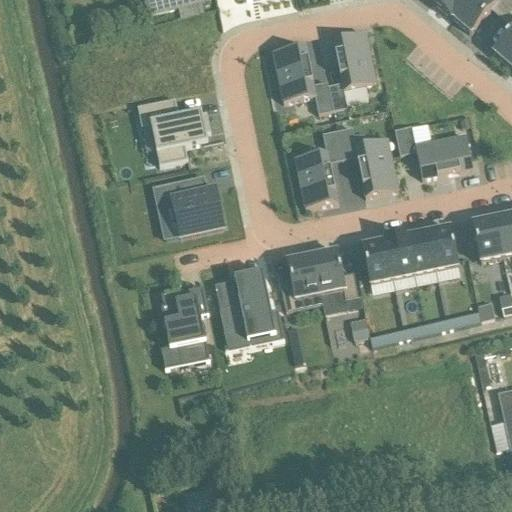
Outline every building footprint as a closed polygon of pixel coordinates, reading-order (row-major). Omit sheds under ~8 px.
[(144,0),(150,20),(175,13),(202,6),(211,4),(210,0),(144,0)] [(438,0),(433,6),(452,23),(453,22),(471,0),(438,0)] [(488,0),(471,0),(453,22),(472,39),(498,8),(488,0)] [(121,71),(129,104),(185,89),(179,65),(196,61),(187,26),(129,41),(136,67),(121,71)] [(511,37),(494,58),(511,72),(511,37)] [(343,89),(329,92),(334,117),(348,114),(344,96),(377,90),(366,39),(334,46),(343,89)] [(306,51),(274,58),(284,109),(316,102),(317,102),(315,91),(306,51)] [(328,89),(315,91),(317,102),(316,102),(319,120),(334,117),(329,92),(328,89)] [(176,105),(138,113),(142,133),(152,131),(160,169),(160,172),(189,166),(186,153),(200,150),(209,148),(207,138),(211,137),(207,118),(203,119),(202,117),(180,122),(176,105)] [(461,125),(463,134),(471,132),(469,124),(461,125)] [(412,133),(395,136),(401,162),(417,158),(423,185),(474,175),(467,142),(416,152),(412,133)] [(353,134),(338,137),(344,166),(358,163),(356,152),(353,134)] [(338,137),(325,140),(328,158),(330,168),(344,166),(338,137)] [(356,152),(358,163),(366,203),(399,196),(388,145),(356,152)] [(328,158),(296,164),(306,215),(339,208),(330,168),(328,158)] [(194,186),(155,194),(160,217),(175,214),(181,242),(225,233),(216,195),(208,197),(197,199),(194,186)] [(511,220),(496,224),(504,263),(511,261),(511,220)] [(496,224),(474,228),(482,268),(504,263),(496,224)] [(451,233),(428,238),(436,277),(459,272),(451,233)] [(428,238),(407,242),(415,281),(436,277),(428,238)] [(407,241),(385,246),(386,246),(394,286),(415,281),(407,242),(407,241)] [(386,246),(363,251),(371,290),(394,286),(386,246)] [(338,256),(313,261),(321,301),(322,301),(344,296),(346,306),(359,303),(354,279),(343,282),(338,256)] [(293,292),(282,294),(287,318),(324,310),(322,301),(321,301),(313,261),(288,266),(293,292)] [(227,314),(221,316),(227,344),(247,339),(249,347),(272,342),(273,347),(285,345),(279,315),(267,317),(266,310),(260,281),(232,287),(232,290),(223,292),(226,303),(225,303),(227,314)] [(181,293),(162,298),(164,310),(162,310),(170,353),(171,355),(178,354),(182,372),(211,366),(201,322),(209,320),(204,293),(201,293),(201,294),(192,296),(189,296),(191,304),(192,308),(184,309),(184,306),(181,293)] [(511,311),(503,314),(504,321),(511,319),(511,311)] [(479,317),(446,325),(448,335),(482,327),(479,317)] [(366,324),(351,327),(355,346),(370,343),(366,324)] [(446,325),(425,330),(427,340),(448,335),(446,325)] [(425,330),(404,335),(406,345),(427,340),(425,330)] [(404,335),(370,343),(373,353),(395,348),(406,345),(404,335)] [(484,358),(476,360),(483,392),(492,390),(488,374),(484,358)] [(511,396),(500,399),(511,454),(511,396)] [(207,511),(205,490),(161,495),(163,511),(207,511)]
